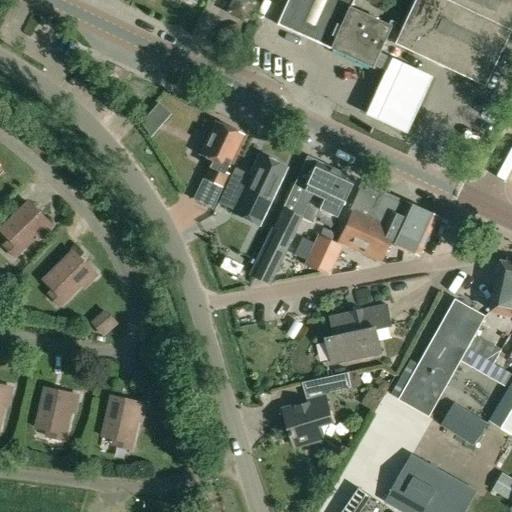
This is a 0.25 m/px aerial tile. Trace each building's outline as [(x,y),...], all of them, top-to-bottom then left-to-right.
[(253,2),(254,0),(233,0),(228,11),(246,19),(254,2),(253,2)] [(288,0),(277,25),(371,66),(389,26),(350,8),(354,0),(288,0)] [(511,0),(415,0),(396,43),(485,85),(511,30),(508,28),(511,19),(511,0)] [(438,76),(397,58),(371,117),(412,135),(438,76)] [(216,123),(201,154),(213,159),(195,199),(213,207),(228,174),(225,172),(242,135),(216,123)] [(272,192),(284,166),(261,156),(252,175),(236,168),(227,187),(240,193),(243,186),(254,192),(243,216),(260,224),(275,193),(272,192)] [(307,156),(303,166),(274,228),(272,227),(250,275),(268,283),(290,237),(292,238),(301,218),(313,223),(320,209),(336,217),(341,207),(355,178),(307,156)] [(419,256),(437,217),(406,202),(405,204),(361,183),(349,209),(353,211),(339,241),(380,260),(389,242),(419,256)] [(1,245),(15,258),(34,238),(38,241),(53,226),(28,202),(0,228),(0,229),(8,237),(1,245)] [(318,233),(303,263),(328,274),(341,244),(318,233)] [(72,251),(44,279),(65,301),(94,273),(72,251)] [(219,268),(236,277),(242,266),(224,257),(219,268)] [(511,263),(502,262),(492,310),(511,314),(511,263)] [(456,298),(400,400),(431,417),(486,318),(456,298)] [(377,329),(392,325),(388,305),(332,317),(336,336),(328,338),(333,363),(383,353),(377,329)] [(105,311),(93,322),(103,334),(116,323),(105,311)] [(322,378),(325,393),(352,386),(349,371),(322,378)] [(0,385),(0,423),(8,387),(0,385)] [(511,385),(491,419),(511,431),(511,385)] [(45,388),(36,427),(66,434),(74,395),(45,388)] [(111,397),(102,436),(132,442),(141,403),(111,397)] [(328,421),(334,419),(327,397),(285,409),(296,446),(324,438),(322,431),(323,431),(328,421)] [(475,445),(489,423),(456,402),(442,425),(475,445)] [(407,511),(466,511),(477,493),(412,456),(387,500),(407,511)] [(359,511),(371,495),(359,487),(342,511),(359,511)] [(140,501),(140,511),(148,511),(158,511),(159,502),(140,501)]
